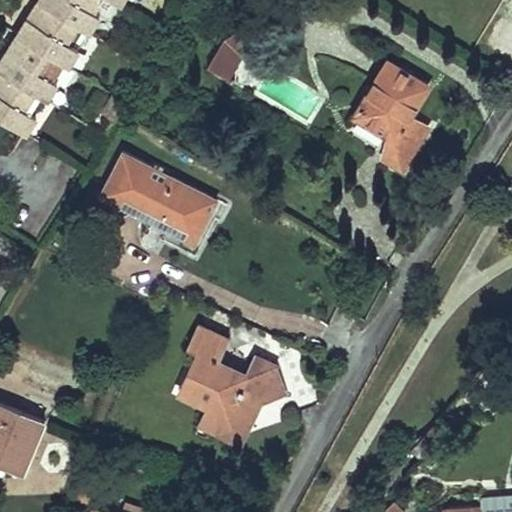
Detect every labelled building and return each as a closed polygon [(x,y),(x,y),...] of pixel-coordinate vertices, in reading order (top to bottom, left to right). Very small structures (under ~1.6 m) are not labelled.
[(35,0),(0,56),(0,113),(26,130),(37,113),(30,108),(40,92),(47,97),(58,80),(51,75),(61,59),(68,64),(79,47),(71,42),(82,25),(89,30),(100,14),(92,9),(97,0),(118,0),(120,1),(121,0),(35,0)] [(225,37),(216,53),(233,62),(236,56),(262,39),(252,22),(225,37)] [(233,62),(216,53),(209,65),(228,77),(231,72),(229,70),(233,62)] [(430,85),(389,60),(356,114),(394,138),(384,155),(403,167),(429,125),(413,114),(430,85)] [(154,166),(124,150),(102,193),(197,242),(211,214),(203,210),(210,194),(173,175),(169,182),(151,172),(154,166)] [(337,204),(348,217),(361,207),(351,194),(337,204)] [(199,348),(178,389),(208,405),(249,425),(261,400),(279,363),(257,351),(248,370),(218,357),(227,336),(198,320),(187,342),(199,348)] [(511,354),(499,371),(509,379),(511,375),(511,354)] [(279,363),(261,400),(289,392),(279,363)] [(45,421),(0,402),(0,454),(8,458),(6,465),(25,473),(45,421)] [(208,405),(199,423),(240,443),(249,425),(208,405)] [(398,468),(393,464),(385,473),(390,477),(398,468)] [(483,511),(483,503),(451,504),(451,511),(483,511)]
